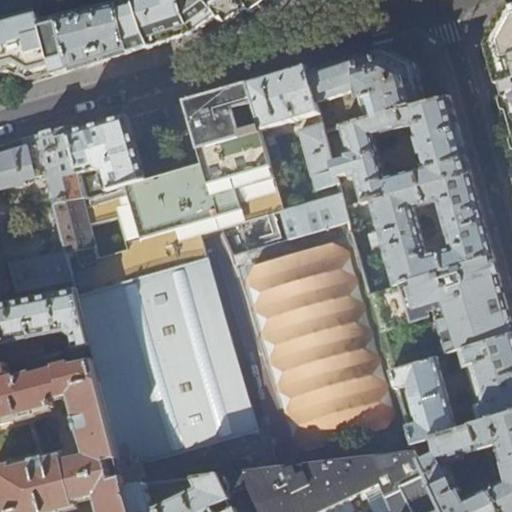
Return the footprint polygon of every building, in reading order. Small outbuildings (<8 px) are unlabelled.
[(136,0),(137,1),(119,4),(130,53),(144,49),(167,41),(192,33),(209,21),(217,15),(221,21),(236,10),(244,4),(252,14),(270,0),(136,0)] [(119,4),(60,17),(72,72),(82,69),(114,58),(130,53),(119,4)] [(511,7),(505,10),(495,28),(486,46),(490,63),(496,85),(499,85),(501,94),(511,132),(511,7)] [(0,90),(1,88),(0,84),(0,76),(1,76),(13,73),(20,77),(25,70),(32,74),(49,69),(67,64),(69,73),(72,72),(60,17),(42,22),(40,14),(0,25),(0,90)] [(386,50),(309,74),(318,105),(362,91),(370,121),(432,104),(424,74),(422,67),(387,49),(386,50)] [(302,68),(248,84),(262,132),(314,116),(317,126),(301,131),(317,189),(340,183),(339,181),(335,165),(318,105),(309,74),(307,66),(302,68)] [(94,240),(67,249),(74,278),(77,286),(91,346),(96,363),(121,460),(126,479),(128,487),(221,477),(273,471),(202,220),(221,217),(225,231),(238,257),(290,241),(282,213),(287,212),(267,145),(265,138),(262,132),(248,84),(233,88),(191,100),(187,101),(206,163),(194,167),(149,180),(109,191),(89,197),(84,198),(92,231),(122,222),(132,253),(100,262),(94,240)] [(355,176),(359,192),(356,193),(360,207),(373,204),(472,175),(466,153),(460,127),(452,98),(432,104),(370,121),(339,130),(343,144),(346,143),(350,160),(335,165),(339,181),(355,176)] [(109,191),(149,180),(135,133),(131,117),(72,134),(83,175),(99,170),(105,175),(109,191)] [(17,292),(74,278),(67,249),(94,240),(92,231),(84,198),(89,197),(83,175),(72,134),(70,126),(10,144),(0,147),(0,307),(3,307),(3,306),(0,290),(0,190),(27,183),(26,179),(46,172),(66,250),(10,264),(17,292)] [(275,135),(265,138),(267,145),(277,142),(275,135)] [(496,259),(487,229),(472,175),(373,204),(396,288),(496,259)] [(351,222),(343,195),(287,212),(282,213),(290,241),(294,240),(294,238),(351,222)] [(449,356),(462,352),(511,335),(511,320),(510,313),(496,259),(396,288),(397,290),(373,298),(381,326),(427,313),(428,315),(436,311),(443,333),(442,333),(449,356)] [(73,338),(75,349),(80,348),(91,346),(77,286),(3,306),(3,307),(0,307),(0,367),(10,366),(24,363),(46,358),(42,339),(68,334),(73,338)] [(511,335),(462,352),(482,425),(511,416),(511,335)] [(63,354),(62,354),(63,360),(71,358),(72,360),(83,358),(80,348),(75,349),(63,352),(63,354)] [(46,358),(24,363),(25,369),(32,368),(32,370),(49,366),(47,358),(46,358)] [(410,429),(415,445),(459,432),(438,359),(394,373),(399,390),(411,386),(413,392),(411,393),(419,419),(421,419),(422,425),(410,429)] [(10,366),(0,367),(0,425),(57,411),(56,409),(58,409),(57,401),(74,397),(80,420),(78,420),(82,433),(83,433),(89,455),(70,460),(68,455),(50,459),(38,462),(38,463),(17,468),(16,462),(0,466),(0,503),(2,511),(68,511),(81,508),(80,503),(100,498),(103,511),(134,511),(128,487),(126,479),(114,482),(110,463),(121,460),(96,363),(74,368),(73,364),(57,368),(58,371),(35,376),(35,374),(13,380),(10,366)] [(511,511),(511,416),(482,425),(475,427),(482,450),(499,445),(510,482),(494,489),(503,511),(511,511)] [(459,432),(415,445),(418,455),(444,511),(503,511),(494,489),(490,477),(461,491),(447,461),(482,450),(475,427),(459,432)] [(232,501),(237,510),(237,511),(444,511),(418,455),(291,469),(273,471),(221,477),(232,501)] [(223,511),(221,507),(232,501),(221,477),(128,487),(134,511),(237,511),(237,510),(232,511),(223,511)]
